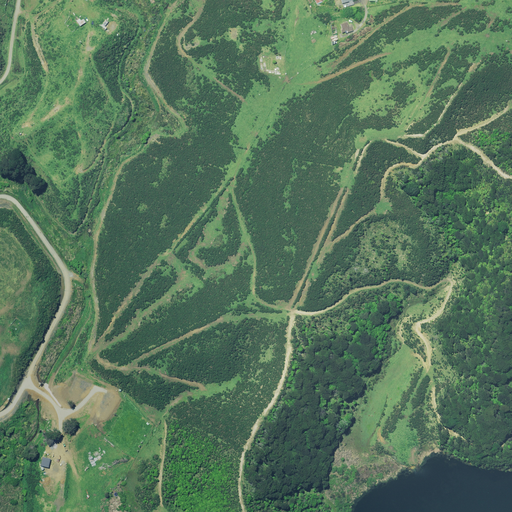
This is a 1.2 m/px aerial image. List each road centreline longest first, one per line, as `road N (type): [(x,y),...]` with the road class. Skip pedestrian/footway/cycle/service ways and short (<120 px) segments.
road 1 (unclassified): [(60,409),(30,379),(72,280),(19,203),(0,195)]
road 2 (track): [(165,511),(151,415),(124,396),(60,409)]
